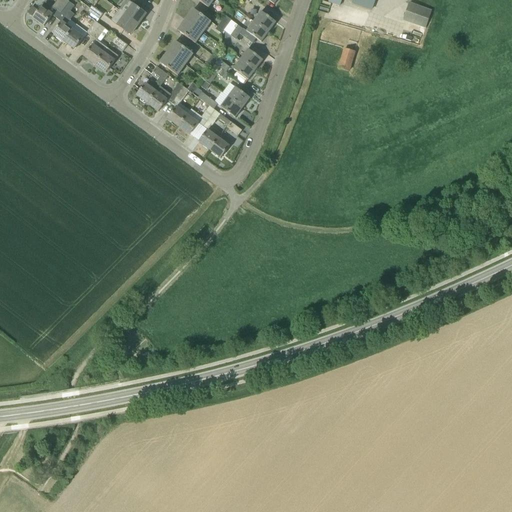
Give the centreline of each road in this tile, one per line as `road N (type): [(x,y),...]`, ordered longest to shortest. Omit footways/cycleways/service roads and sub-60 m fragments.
road 1 (secondary): [(0,417),(279,360),(511,265)]
road 2 (track): [(43,488),(75,433),(76,374),(219,226),(236,201),(227,186)]
road 3 (track): [(264,175),(294,116),(316,26),(329,16),(374,24),(404,0)]
road 4 (residential): [(227,186),(245,172),(308,0)]
road 5 (residential): [(227,186),(111,99)]
road 6 (residential): [(111,99),(13,29)]
